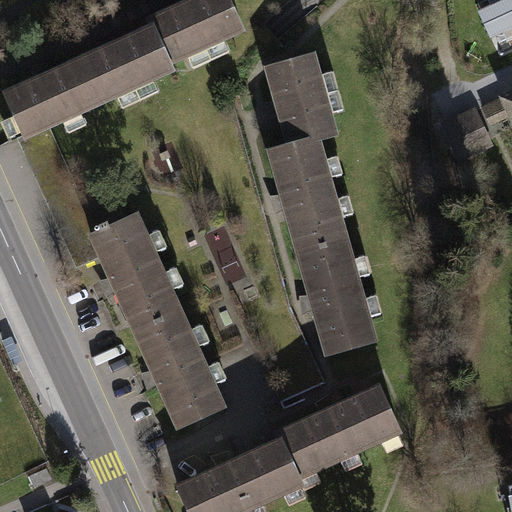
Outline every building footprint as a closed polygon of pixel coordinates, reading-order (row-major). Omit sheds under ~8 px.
[(192,0),(145,21),(148,30),(167,70),(243,37),(226,0),(192,0)] [(511,0),(485,0),(490,9),(478,15),(490,42),(503,36),(507,45),(511,42),(511,0)] [(148,30),(72,64),(95,114),(171,79),(167,70),(148,30)] [(315,57),(264,72),(287,153),(319,144),(338,138),(315,57)] [(72,64),(0,94),(0,99),(19,146),(53,130),(95,114),(72,64)] [(511,92),(480,107),(490,128),(508,120),(511,127),(511,92)] [(494,149),(476,109),(441,124),(459,164),(494,149)] [(87,203),(53,130),(19,146),(76,268),(94,260),(85,240),(121,223),(107,194),(87,203)] [(319,144),(287,153),(266,159),(295,261),(348,246),(319,144)] [(121,223),(85,240),(94,260),(128,336),(178,315),(136,218),(121,223)] [(194,237),(188,240),(191,248),(197,245),(194,237)] [(376,348),(348,246),(295,261),(324,362),(376,348)] [(223,414),(178,315),(128,336),(173,436),(223,414)] [(275,435),(278,442),(298,487),(401,441),(377,389),(275,435)] [(72,443),(59,419),(48,424),(62,449),(72,443)] [(278,442),(172,490),(182,511),(259,511),(301,493),(298,487),(278,442)] [(47,468),(30,476),(35,487),(52,479),(47,468)]
